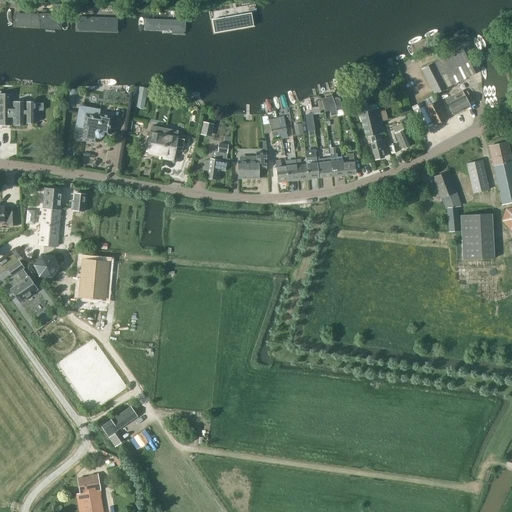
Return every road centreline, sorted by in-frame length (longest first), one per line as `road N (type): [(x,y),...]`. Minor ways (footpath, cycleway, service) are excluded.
road 1 (unclassified): [(0,164),(201,194),(295,196),(421,160),(511,103)]
road 2 (track): [(511,391),(287,356),(282,341),(324,206),(319,192)]
road 3 (track): [(185,449),(478,491),(491,461)]
road 4 (track): [(81,427),(134,391),(174,449),(185,449),(198,443),(199,416),(168,411)]
